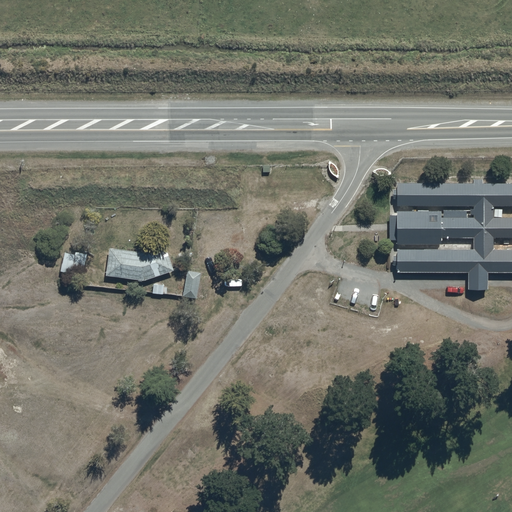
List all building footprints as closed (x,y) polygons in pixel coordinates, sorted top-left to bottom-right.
[(511,179),(401,177),(400,194),(479,196),(478,210),(396,207),(395,231),(477,233),(477,250),(392,248),(392,268),(511,270),(511,241),(500,241),(500,236),(511,235),(511,210),(494,210),(495,198),(511,198),(511,179)] [(166,246),(148,252),(110,247),(106,275),(145,280),(174,270),(166,246)] [(65,252),(61,271),(72,273),(75,254),(65,252)] [(183,296),(197,299),(201,272),(188,270),(183,296)] [(209,284),(201,282),(197,301),(206,302),(209,284)] [(152,293),(164,294),(165,285),(153,284),(152,293)]
